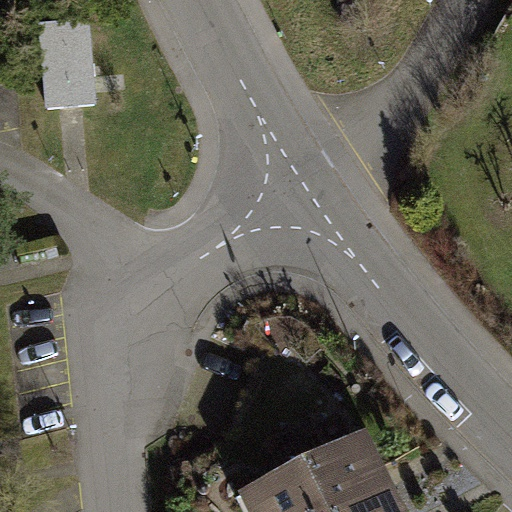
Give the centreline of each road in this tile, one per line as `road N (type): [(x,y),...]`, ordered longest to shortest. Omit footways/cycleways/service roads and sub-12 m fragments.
road 1 (residential): [(306,188),(135,306),(112,414),(119,511)]
road 2 (residential): [(306,188),(379,288),(511,435)]
road 3 (residential): [(472,0),(400,109),(306,188)]
road 4 (residential): [(199,0),(306,188)]
